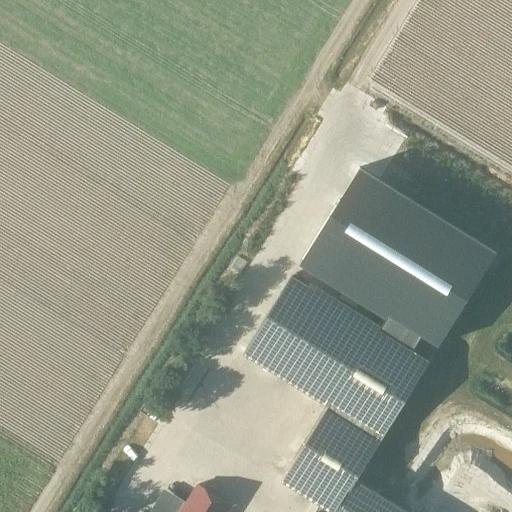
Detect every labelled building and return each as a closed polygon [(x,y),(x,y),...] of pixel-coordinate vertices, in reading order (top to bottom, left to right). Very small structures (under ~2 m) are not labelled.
[(495,252),(359,167),(301,259),(389,313),(379,329),(412,349),(422,334),(438,344),(495,252)] [(286,274),(240,351),(326,403),(280,479),(319,502),(312,511),(409,511),(354,479),(427,358),(412,349),(379,329),(286,274)] [(455,360),(465,346),(457,340),(447,353),(455,360)] [(168,370),(188,387),(202,372),(182,355),(168,370)] [(201,438),(190,447),(198,457),(209,448),(201,438)] [(197,484),(179,511),(226,511),(231,505),(197,484)]
